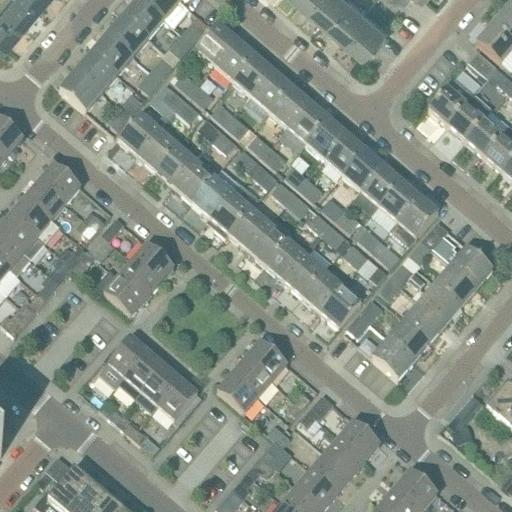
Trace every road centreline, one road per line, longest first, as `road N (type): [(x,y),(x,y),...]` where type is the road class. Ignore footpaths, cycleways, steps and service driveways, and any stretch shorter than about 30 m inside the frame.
road 1 (residential): [(402,437),(9,103)]
road 2 (residential): [(511,241),(367,117)]
road 3 (residential): [(367,117),(229,0)]
road 4 (residential): [(402,437),(511,310)]
road 5 (residential): [(367,117),(468,0)]
road 6 (residential): [(59,418),(171,511)]
road 7 (residential): [(9,103),(96,0)]
